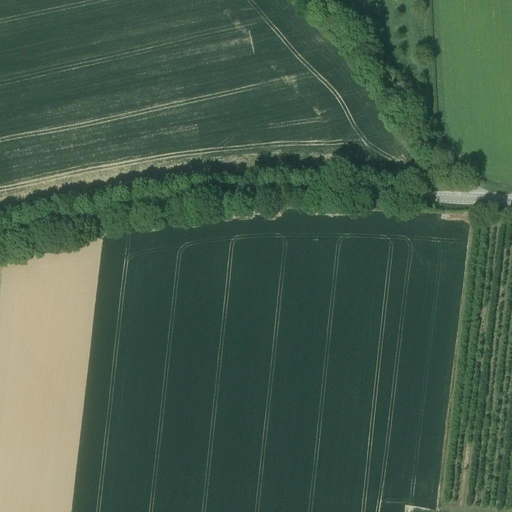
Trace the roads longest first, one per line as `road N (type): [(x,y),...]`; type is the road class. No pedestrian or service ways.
road 1 (tertiary): [(0,234),(234,193),(483,199)]
road 2 (unclassified): [(483,199),(445,167),(365,50),(318,0)]
